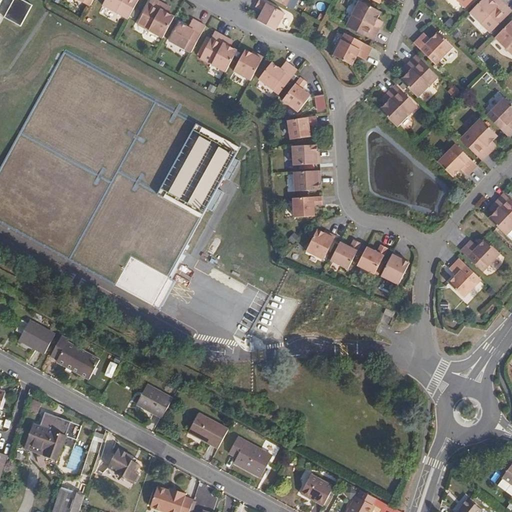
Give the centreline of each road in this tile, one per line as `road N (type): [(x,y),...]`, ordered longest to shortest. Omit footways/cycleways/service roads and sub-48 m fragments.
road 1 (residential): [(276,511),(0,362)]
road 2 (residential): [(431,245),(349,207),(337,99)]
road 3 (residential): [(337,99),(327,71),(308,52),(231,16)]
road 4 (residential): [(337,99),(381,77),(416,0)]
